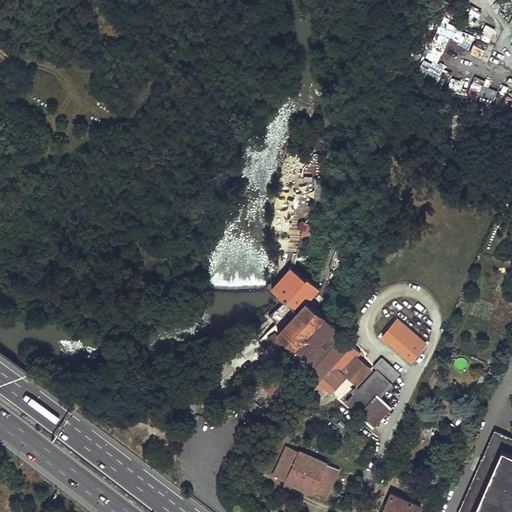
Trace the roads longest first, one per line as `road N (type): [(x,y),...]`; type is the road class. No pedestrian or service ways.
road 1 (motorway): [(174,511),(0,382)]
road 2 (motorway): [(0,415),(124,511)]
road 3 (unknown): [(356,511),(410,378)]
road 4 (unknown): [(259,350),(202,409),(196,447),(204,455)]
